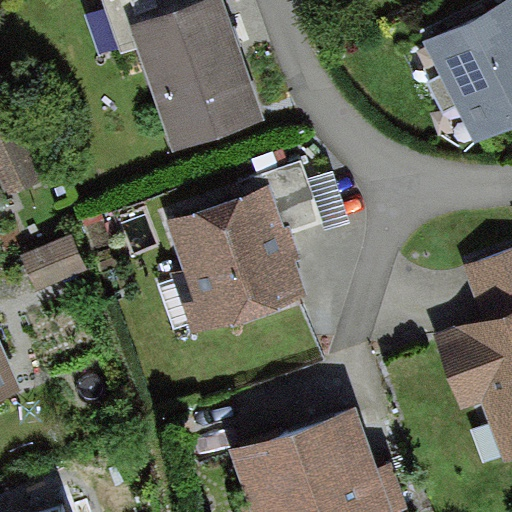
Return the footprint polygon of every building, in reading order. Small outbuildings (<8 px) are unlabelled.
[(130,11),(161,0),(104,0),(121,45),(139,39),(130,11)] [(266,108),(228,0),(161,0),(130,11),(139,39),(174,140),(266,108)] [(511,0),(485,0),(425,30),(477,133),(511,114),(511,0)] [(0,170),(8,190),(53,171),(14,78),(0,83),(0,170)] [(240,185),(165,211),(183,261),(170,266),(192,328),(308,287),(296,253),(302,251),(294,227),(325,216),(303,153),(237,177),(240,185)] [(72,227),(21,249),(37,286),(89,264),(72,227)] [(482,395),(506,458),(511,455),(511,242),(466,260),(485,310),(437,328),(464,401),(482,395)] [(0,328),(0,389),(22,380),(0,328)] [(356,395),(229,438),(254,511),(396,511),(395,505),(409,500),(393,452),(377,458),(356,395)] [(74,511),(68,493),(14,511),(74,511)]
